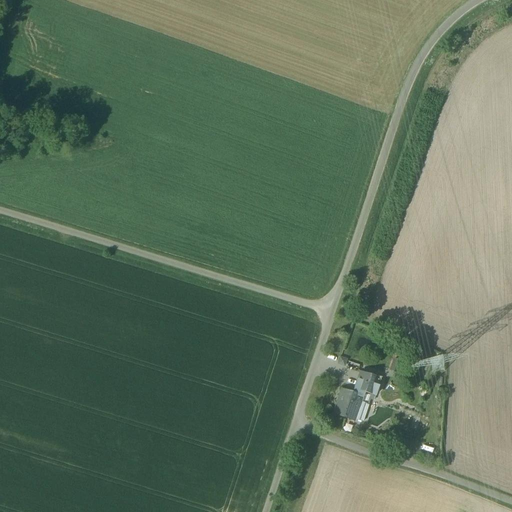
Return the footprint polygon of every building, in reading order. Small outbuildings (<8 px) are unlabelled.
[(341,364),(347,366),(349,360),(343,357),(341,364)] [(381,380),(363,374),(358,390),(375,395),(381,380)] [(363,397),(342,390),(334,414),(355,421),(363,397)] [(393,422),(414,425),(416,415),(394,412),(393,422)] [(420,429),(422,423),(415,421),(413,427),(420,429)]
